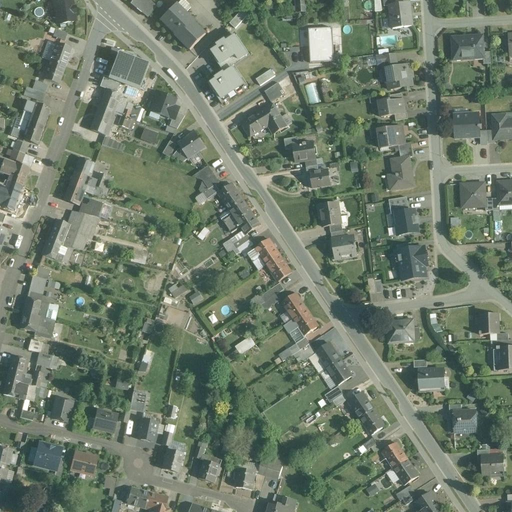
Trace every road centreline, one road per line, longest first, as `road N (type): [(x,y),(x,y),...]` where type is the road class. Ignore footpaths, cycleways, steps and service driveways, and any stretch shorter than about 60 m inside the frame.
road 1 (tertiary): [(343,311),(196,92),(110,5)]
road 2 (residential): [(0,319),(110,5)]
road 3 (residential): [(0,423),(122,453),(147,473),(254,508)]
road 4 (tertiary): [(478,511),(343,311)]
road 5 (residential): [(488,283),(462,295),(343,311)]
road 6 (residential): [(439,169),(430,23)]
road 7 (residential): [(488,283),(447,242),(439,169)]
